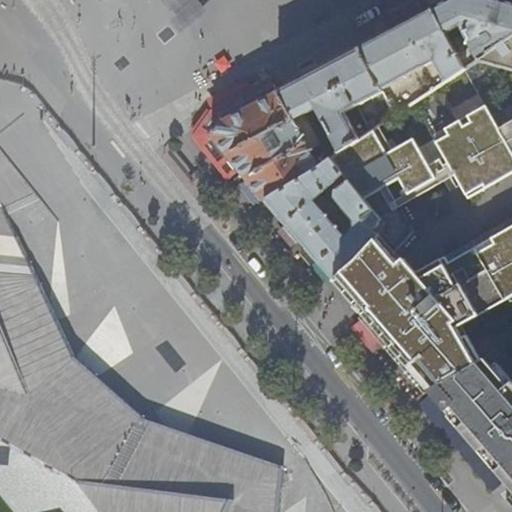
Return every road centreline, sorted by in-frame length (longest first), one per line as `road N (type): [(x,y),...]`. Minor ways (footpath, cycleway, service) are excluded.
road 1 (residential): [(204,233),(433,511)]
road 2 (residential): [(42,0),(90,94),(204,233)]
